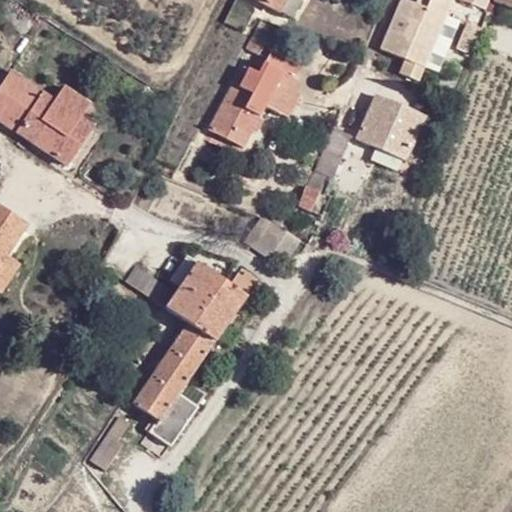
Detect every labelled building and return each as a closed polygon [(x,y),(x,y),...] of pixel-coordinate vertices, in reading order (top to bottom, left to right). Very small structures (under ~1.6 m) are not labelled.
[(247,0),(277,14),(285,0),(247,0)] [(290,21),(300,0),(285,0),(277,14),(290,21)] [(412,5),(397,0),(392,0),(370,51),(399,62),(394,76),(414,85),(429,47),(441,18),(448,0),(447,0),(424,0),(423,3),(422,9),(412,5)] [(416,0),(414,0),(412,5),(422,9),(423,3),(416,0)] [(484,0),(455,0),(455,1),(480,12),(484,0)] [(511,0),(491,0),(490,4),(511,12),(511,0)] [(449,21),(441,18),(429,47),(437,51),(449,21)] [(256,57),(270,30),(255,24),(241,49),(256,57)] [(299,70),(269,54),(257,77),(243,70),(233,87),(230,85),(206,132),(242,150),(264,108),(277,116),(290,92),(299,70)] [(53,101),(10,72),(0,86),(0,125),(64,169),(78,149),(64,139),(78,118),(87,104),(63,88),(53,101)] [(298,96),(290,92),(277,116),(285,121),(298,96)] [(424,120),(371,97),(354,141),(405,163),(424,120)] [(92,127),(78,118),(64,139),(78,149),(92,127)] [(349,138),(330,130),(311,173),(330,181),(349,138)] [(317,195),(304,189),(295,209),(309,216),(317,195)] [(0,264),(4,258),(24,228),(0,211),(0,264)] [(281,232),(259,218),(241,245),(266,262),(273,252),(285,260),(298,242),(281,232)] [(4,258),(0,264),(0,292),(18,267),(4,258)] [(173,294),(135,267),(123,282),(185,325),(130,405),(155,422),(148,433),(169,448),(195,410),(177,397),(257,283),(232,266),(220,283),(194,265),(173,294)] [(127,425),(117,418),(87,462),(103,473),(121,446),(115,442),(127,425)]
